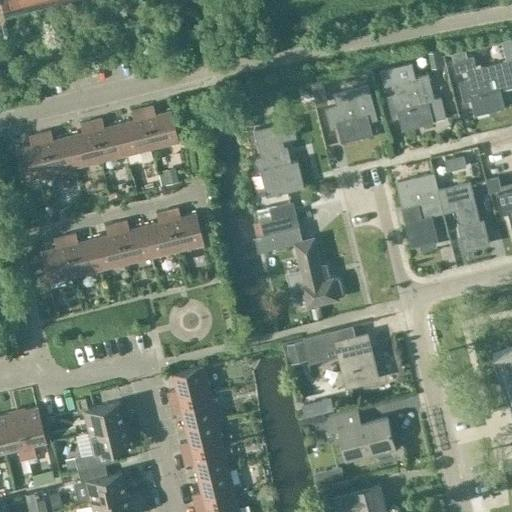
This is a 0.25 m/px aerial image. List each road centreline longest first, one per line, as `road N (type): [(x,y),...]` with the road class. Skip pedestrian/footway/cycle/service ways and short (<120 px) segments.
road 1 (residential): [(43,368),(14,235),(201,191)]
road 2 (residential): [(178,511),(142,364),(71,380),(43,368)]
road 3 (residential): [(460,511),(406,302)]
road 4 (residential): [(0,124),(169,84)]
road 5 (residential): [(406,302),(376,170)]
